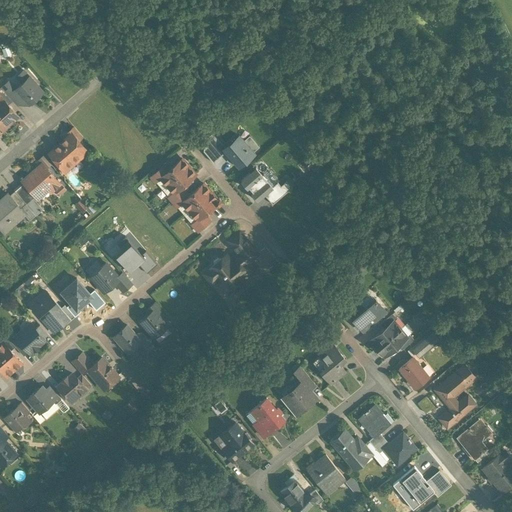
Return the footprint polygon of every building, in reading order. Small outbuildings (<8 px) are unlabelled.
[(15,89),(22,98),(28,104),(35,98),(39,98),(41,96),(41,92),(42,91),(29,76),(15,89)] [(15,89),(12,86),(5,92),(12,101),(15,104),(22,98),(15,89)] [(5,92),(1,87),(0,87),(0,96),(2,98),(8,104),(12,101),(5,92)] [(2,98),(0,96),(0,117),(7,125),(18,116),(8,104),(2,98)] [(83,137),(74,127),(66,134),(68,136),(71,133),(78,141),(83,137)] [(68,136),(49,153),(63,169),(78,156),(80,159),(88,152),(78,141),(71,133),(68,136)] [(225,147),(212,133),(204,140),(203,151),(213,163),(226,152),(223,148),(225,147)] [(254,153),(238,135),(225,147),(223,148),(226,152),(233,160),(231,162),(235,167),(237,165),(239,166),(254,153)] [(309,168),(317,161),(310,154),(303,161),(309,168)] [(167,171),(160,177),(173,192),(173,193),(180,187),(195,174),(182,158),(167,171)] [(42,164),(22,181),(24,183),(35,196),(46,187),(51,193),(60,185),(42,164)] [(162,166),(150,176),(155,182),(160,177),(167,171),(162,166)] [(273,187),(266,180),(262,175),(256,168),(241,181),(247,188),(249,187),(253,191),(251,193),(257,200),(264,195),(273,187)] [(309,179),(317,190),(326,183),(318,172),(309,179)] [(114,177),(102,179),(103,188),(116,186),(114,177)] [(273,187),(264,195),(272,204),(292,187),(286,181),(280,186),(278,183),(273,187)] [(35,196),(24,183),(15,191),(26,204),(35,196)] [(188,196),(181,202),(182,202),(188,210),(210,191),(203,183),(188,196)] [(180,187),(173,193),(173,192),(168,197),(172,202),(184,191),(180,187)] [(26,204),(15,191),(10,196),(22,209),(27,205),(26,204)] [(184,191),(172,202),(177,207),(182,202),(181,202),(188,196),(184,191)] [(210,191),(188,210),(196,219),(197,220),(204,214),(214,205),(215,205),(218,205),(220,203),(221,200),(219,198),(215,197),(210,191)] [(9,194),(2,200),(3,202),(0,204),(0,228),(0,229),(11,220),(14,224),(26,214),(22,209),(10,196),(9,194)] [(82,198),(76,203),(82,211),(88,207),(82,198)] [(204,214),(197,220),(196,219),(191,224),(198,231),(210,221),(204,214)] [(251,246),(239,231),(228,240),(238,252),(239,252),(241,255),(251,246)] [(141,255),(124,236),(117,242),(122,249),(115,255),(129,271),(138,264),(144,259),(141,255)] [(238,252),(230,259),(226,254),(221,258),(220,258),(217,256),(213,260),(213,263),(214,264),(209,268),(216,277),(228,292),(245,278),(243,276),(253,268),(247,261),(257,253),(251,246),(241,255),(239,252),(238,252)] [(157,264),(146,251),(141,255),(144,259),(138,264),(146,273),(157,264)] [(117,277),(105,263),(90,276),(104,291),(114,282),(119,278),(117,277)] [(209,268),(204,272),(211,281),(216,277),(209,268)] [(132,283),(122,272),(117,277),(119,278),(114,282),(122,291),(132,283)] [(71,303),(77,309),(78,308),(87,300),(92,296),(89,293),(76,278),(61,291),(71,303)] [(59,308),(44,290),(35,298),(40,304),(34,308),(54,332),(63,324),(64,323),(58,316),(63,312),(59,308)] [(105,302),(94,290),(89,293),(92,296),(87,300),(96,310),(105,302)] [(357,298),(345,307),(353,317),(364,307),(357,298)] [(353,317),(352,317),(362,330),(385,311),(375,298),(364,307),(353,317)] [(167,315),(155,302),(147,308),(150,312),(153,309),(162,319),(167,315)] [(71,303),(66,307),(75,316),(81,311),(78,308),(77,309),(71,303)] [(64,325),(75,316),(66,307),(64,304),(59,308),(63,312),(58,316),(64,323),(63,324),(64,325)] [(162,319),(153,309),(150,312),(140,321),(154,337),(167,325),(162,319)] [(392,313),(380,323),(383,328),(393,320),(393,321),(396,318),(392,313)] [(383,328),(370,339),(373,342),(372,342),(376,348),(400,329),(393,321),(393,320),(383,328)] [(35,328),(30,323),(15,335),(17,337),(28,351),(30,352),(44,339),(43,338),(35,328)] [(48,334),(39,325),(35,328),(43,338),(48,334)] [(137,337),(127,325),(114,336),(127,352),(137,343),(140,341),(137,337)] [(400,329),(376,348),(381,353),(382,353),(384,356),(397,345),(407,337),(406,337),(400,329)] [(412,348),(416,354),(418,357),(438,340),(432,332),(412,348)] [(15,346),(4,333),(0,335),(0,338),(3,342),(3,341),(10,350),(15,346)] [(153,345),(142,333),(137,337),(140,341),(137,343),(145,352),(153,345)] [(406,337),(407,337),(397,345),(401,350),(413,339),(409,334),(406,337)] [(28,351),(17,337),(11,342),(23,355),(28,351)] [(10,350),(3,341),(3,342),(0,343),(0,352),(13,368),(20,362),(10,350)] [(332,344),(317,356),(325,365),(320,370),(330,382),(344,370),(338,362),(344,357),(332,344)] [(416,354),(412,348),(411,347),(406,351),(411,358),(412,357),(416,354)] [(13,368),(0,352),(0,367),(6,374),(13,368)] [(93,365),(82,352),(71,362),(82,374),(83,375),(88,371),(88,370),(93,365)] [(428,377),(412,357),(411,358),(398,368),(414,388),(428,377)] [(118,376),(102,358),(93,365),(88,370),(88,371),(102,386),(109,381),(110,383),(118,376)] [(315,383),(300,364),(293,370),(301,380),(302,379),(309,388),(315,383)] [(464,365),(435,388),(451,408),(439,418),(447,426),(474,403),(467,395),(458,402),(453,396),(475,378),(464,365)] [(77,378),(72,373),(67,378),(65,378),(63,380),(63,382),(58,386),(69,399),(76,394),(78,397),(86,390),(76,379),(77,378)] [(83,375),(82,374),(77,378),(76,379),(86,390),(91,385),(83,375)] [(301,380),(281,397),(294,412),(315,394),(309,388),(302,379),(301,380)] [(60,399),(49,386),(44,390),(53,401),(52,401),(55,404),(60,399)] [(495,386),(485,394),(489,398),(498,391),(495,386)] [(44,390),(41,387),(28,398),(29,399),(28,402),(30,404),(33,403),(40,412),(52,401),(53,401),(44,390)] [(433,406),(426,396),(418,403),(425,413),(433,406)] [(283,419),(266,397),(245,414),(263,436),(283,419)] [(392,420),(375,401),(358,416),(374,436),(392,420)] [(29,412),(22,403),(17,406),(25,415),(29,412)] [(25,415),(17,406),(17,407),(18,408),(16,410),(13,410),(4,417),(16,431),(22,425),(25,425),(30,421),(25,415)] [(479,417),(455,436),(473,458),(487,447),(480,440),(491,431),(479,417)] [(253,444),(235,422),(220,434),(228,445),(223,449),(232,461),(253,444)] [(353,438),(344,427),(330,440),(354,468),(372,454),(370,451),(364,443),(357,435),(353,438)] [(387,443),(382,447),(383,448),(396,464),(416,448),(415,447),(410,441),(410,440),(408,437),(407,438),(402,432),(402,431),(387,443)] [(6,434),(0,439),(0,465),(5,466),(6,462),(15,454),(4,441),(8,437),(6,434)] [(228,445),(220,434),(214,439),(223,449),(228,445)] [(383,437),(374,445),(379,452),(383,448),(382,447),(387,443),(383,437)] [(379,452),(368,439),(364,443),(370,451),(372,454),(381,465),(386,461),(379,452)] [(502,449),(481,467),(501,492),(511,483),(511,469),(505,462),(510,458),(502,449)] [(324,454),(314,462),(313,461),(305,468),(321,487),(332,478),(336,483),(343,477),(324,454)] [(433,491),(413,466),(399,478),(418,503),(433,491)] [(360,487),(351,475),(344,480),(354,492),(360,487)] [(304,491),(294,479),(280,491),(292,505),(299,511),(301,511),(314,499),(315,498),(309,493),(306,489),(304,491)] [(323,498),(314,488),(309,493),(315,498),(314,499),(318,503),(323,498)]
